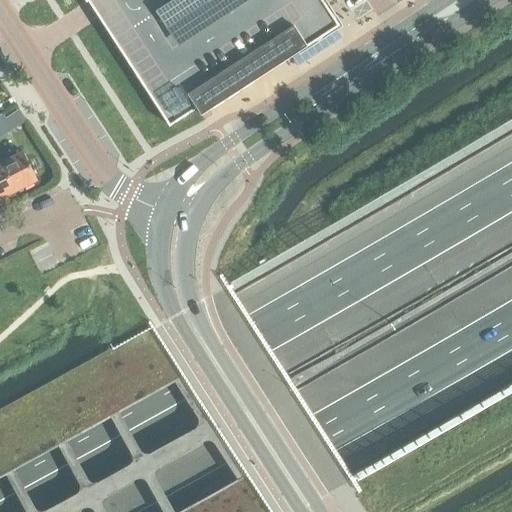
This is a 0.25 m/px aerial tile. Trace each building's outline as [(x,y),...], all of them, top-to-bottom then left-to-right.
[(85,0),(87,2),(89,1),(170,126),(197,108),(202,115),(298,52),(299,52),(339,26),(322,0),(85,0)] [(7,119),(0,123),(0,137),(27,120),(20,109),(7,118),(7,119)] [(0,164),(1,164),(16,192),(38,181),(23,153),(2,163),(0,159),(0,164)] [(0,200),(16,192),(1,164),(0,164),(0,200)] [(0,511),(271,511),(215,426),(151,322),(0,401),(0,511)]
